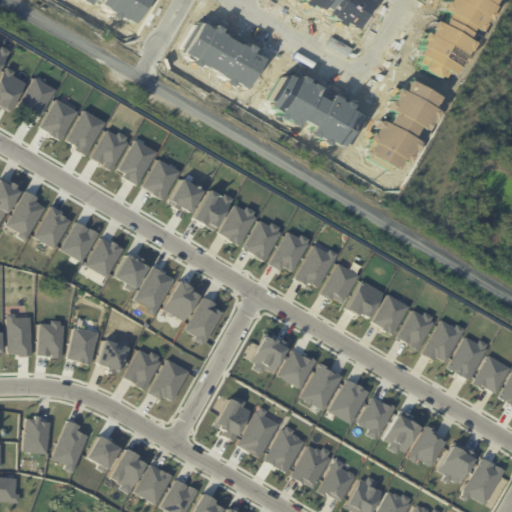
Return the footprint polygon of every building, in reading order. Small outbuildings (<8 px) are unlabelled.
[(148,0),(134,24),(120,17),(117,22),(109,18),(112,12),(96,3),(94,2),(92,5),(83,0),(148,0)] [(374,0),(356,30),(345,23),(341,30),(331,24),(334,19),(311,5),(307,11),(298,6),(302,0),(374,0)] [(497,0),(492,12),(496,14),(492,21),(488,19),(481,32),(475,29),(469,39),(476,43),(468,56),(470,58),(466,66),(463,64),(455,75),(444,70),(440,78),(422,70),(427,60),(417,54),(424,42),(421,40),(425,32),(429,34),(437,21),(441,23),(448,14),(440,10),(446,0),(497,0)] [(198,22),(212,29),(214,25),(223,29),(221,33),(246,47),(248,44),(256,48),(254,53),(264,58),(248,91),(235,85),(233,89),(223,84),(226,79),(201,65),(199,69),(189,63),(191,59),(179,53),(198,22)] [(0,70),(0,110),(3,112),(22,83),(8,75),(11,72),(2,67),(0,70)] [(360,120),(362,122),(349,145),(346,144),(343,148),(333,142),(328,149),(318,144),(321,138),(310,133),(314,127),(308,124),(305,129),(285,120),(283,123),(274,119),(278,112),(269,107),(271,104),(266,101),(280,76),(286,79),(289,74),(300,80),(302,75),(311,79),(309,82),(322,88),(319,95),(329,101),(333,94),(354,105),(351,109),(362,115),(360,120)] [(30,77),(52,90),(36,118),(14,106),(30,77)] [(409,80),(441,97),(435,108),(440,111),(435,120),(433,119),(432,122),(433,123),(428,132),(420,128),(414,138),(421,142),(417,151),(415,150),(413,155),(414,156),(410,163),(404,160),(399,171),(367,154),(374,143),(368,140),(373,132),(375,133),(377,129),(374,128),(380,119),(387,124),(394,113),(384,108),(388,101),(390,103),(394,97),(391,95),(396,87),(404,90),(409,80)] [(52,99),(73,112),(57,141),(45,135),(46,133),(35,128),(52,99)] [(80,110),(101,123),(82,157),(70,150),(72,148),(62,142),(80,110)] [(103,130),(112,135),(114,132),(123,137),(120,140),(124,142),(108,172),(99,166),(99,165),(87,159),(103,130)] [(132,140),(153,153),(133,187),(118,178),(121,174),(115,169),(132,140)] [(154,159),(176,172),(159,201),(147,194),(148,193),(138,187),(154,159)] [(177,179),(198,191),(185,214),(176,208),(174,211),(168,207),(169,206),(163,202),(177,179)] [(0,180),(7,185),(9,182),(15,185),(13,188),(18,191),(0,218),(0,180)] [(204,190),(219,198),(221,194),(229,199),(210,231),(188,219),(204,190)] [(23,191),(35,198),(33,202),(42,208),(23,241),(2,227),(23,191)] [(231,204),(240,210),(242,207),(251,212),(249,216),(252,217),(236,247),(223,241),(224,239),(214,233),(231,204)] [(49,207),(59,212),(58,215),(68,221),(52,249),(31,237),(49,207)] [(256,220),(266,226),(268,223),(276,227),(274,231),(278,233),(261,263),(240,249),(256,220)] [(74,222),(96,234),(79,263),(57,250),(74,222)] [(284,231),(295,238),(297,235),(305,240),(304,243),(305,244),(288,273),(279,267),(276,271),(265,265),(284,231)] [(100,238),(109,243),(111,241),(121,249),(104,278),(83,265),(100,238)] [(310,245),(323,253),(325,250),(333,254),(314,289),(303,283),(302,286),(290,280),(310,245)] [(125,254),(146,267),(131,292),(122,288),(124,284),(112,276),(125,254)] [(334,264),(354,276),(338,305),(329,299),(327,301),(315,294),(334,264)] [(151,266),(172,279),(151,316),(143,311),(146,308),(130,299),(151,266)] [(178,280),(191,287),(189,291),(198,296),(181,322),(160,309),(178,280)] [(358,280),(380,293),(364,319),(354,314),(353,316),(340,310),(358,280)] [(384,294),(405,307),(389,336),(377,329),(378,328),(368,322),(384,294)] [(202,297),(214,304),(212,307),(221,312),(200,346),(192,341),(194,338),(182,330),(202,297)] [(409,310),(419,316),(421,312),(430,317),(428,321),(431,323),(414,353),(405,347),(406,346),(393,338),(409,310)] [(4,314),(14,314),(14,318),(29,317),(30,357),(16,357),(16,355),(5,355),(4,314)] [(38,323),(49,324),(49,320),(59,321),(59,325),(62,326),(59,360),(49,359),(49,357),(34,355),(38,323)] [(438,320),(451,328),(453,324),(461,329),(442,363),(432,357),(429,361),(418,355),(438,320)] [(72,326),(96,333),(88,365),(64,358),(72,326)] [(263,336),(285,348),(270,374),(262,370),(260,374),(251,369),(253,365),(248,361),(263,336)] [(462,337),(474,344),(476,340),(484,344),(482,349),(484,350),(466,381),(444,369),(462,337)] [(103,339),(127,347),(119,371),(112,370),(111,373),(104,370),(104,368),(94,364),(103,339)] [(137,349),(147,354),(149,351),(158,357),(156,360),(159,362),(141,391),(120,377),(137,349)] [(291,350),(306,358),(307,356),(314,360),(298,389),(275,376),(291,350)] [(485,356),(507,369),(492,394),(478,387),(476,389),(469,384),(485,356)] [(165,359),(187,372),(169,401),(160,396),(158,400),(146,392),(165,359)] [(318,363),(340,376),(321,411),(298,398),(318,363)] [(511,371),(497,398),(511,405),(511,371)] [(345,379),(366,392),(349,424),(326,411),(345,379)] [(370,396),(384,403),(385,402),(394,407),(374,440),(365,435),(368,430),(356,422),(370,396)] [(227,398),(234,401),(236,397),(244,402),(242,406),(249,410),(232,442),(220,435),(222,431),(212,425),(227,398)] [(258,407),(235,445),(258,458),(277,424),(263,416),(266,410),(258,407)] [(397,414),(419,427),(403,452),(398,449),(396,454),(386,448),(388,444),(381,440),(397,414)] [(24,418),(32,419),(33,416),(39,417),(38,420),(48,421),(45,454),(20,452),(24,418)] [(66,420),(79,426),(77,431),(86,436),(71,473),(61,470),(63,466),(49,459),(66,420)] [(281,428),(282,430),(285,425),(293,430),(291,434),(303,442),(284,474),(262,461),(281,428)] [(425,425),(434,430),(432,434),(445,441),(430,467),(415,459),(412,463),(405,459),(425,425)] [(85,457),(98,435),(119,448),(102,475),(94,469),(96,465),(85,457)] [(307,444),(320,450),(322,447),(329,451),(326,457),(329,458),(311,489),(288,477),(307,444)] [(451,445),(474,459),(458,485),(450,480),(447,484),(440,480),(443,476),(435,471),(451,445)] [(124,449),(137,456),(135,459),(144,465),(126,494),(114,486),(116,483),(106,478),(124,449)] [(480,458),(502,470),(483,505),(468,497),(465,502),(459,497),(461,494),(460,493),(480,458)] [(335,459),(342,464),(340,468),(354,476),(338,503),(325,494),(323,497),(315,493),(335,459)] [(148,464),(170,476),(154,505),(132,493),(148,464)] [(0,476),(4,477),(5,474),(12,474),(12,494),(15,494),(15,503),(0,501),(0,476)] [(359,478),(381,491),(369,511),(349,511),(341,507),(359,478)] [(175,479),(196,491),(183,511),(161,511),(162,511),(157,507),(175,479)] [(374,511),(387,491),(399,497),(402,493),(409,498),(407,503),(409,504),(404,511),(374,511)] [(190,511),(201,493),(214,501),(212,504),(221,509),(219,511),(190,511)]
